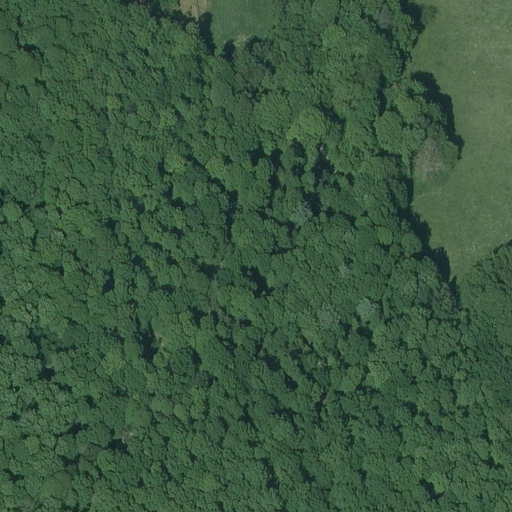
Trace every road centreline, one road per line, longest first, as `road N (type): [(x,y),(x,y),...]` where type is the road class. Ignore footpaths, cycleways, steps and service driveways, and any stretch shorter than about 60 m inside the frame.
road 1 (track): [(459,312),(398,219),(329,165),(313,112),(305,0)]
road 2 (track): [(197,391),(0,133)]
road 3 (track): [(511,438),(459,312)]
